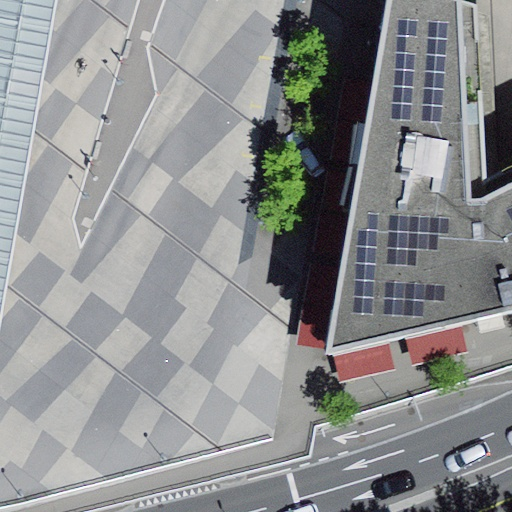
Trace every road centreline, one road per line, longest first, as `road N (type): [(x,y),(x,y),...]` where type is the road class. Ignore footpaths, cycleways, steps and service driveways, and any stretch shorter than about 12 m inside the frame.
road 1 (residential): [(270,0),(168,347),(121,398),(0,455)]
road 2 (residential): [(97,0),(47,125),(40,218),(0,333)]
road 3 (primary): [(333,511),(511,443)]
